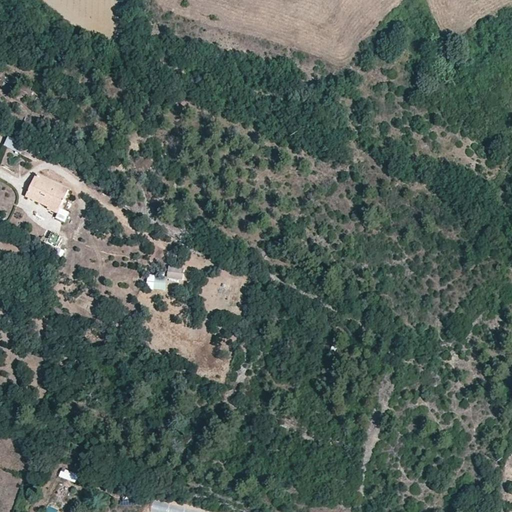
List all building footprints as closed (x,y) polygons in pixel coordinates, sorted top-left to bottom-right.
[(32,149),(12,139),(9,147),(28,157),(32,149)] [(36,161),(40,153),(32,149),(28,157),(36,161)] [(57,215),(68,191),(58,187),(59,185),(36,175),(27,197),(50,207),(48,211),(57,215)] [(50,207),(27,197),(25,201),(48,211),(50,207)] [(56,248),(61,237),(52,233),(47,244),(56,248)] [(183,281),(184,268),(169,266),(167,279),(183,281)] [(147,275),(146,289),(165,291),(166,277),(147,275)] [(76,483),(79,475),(64,469),(60,477),(76,483)]
